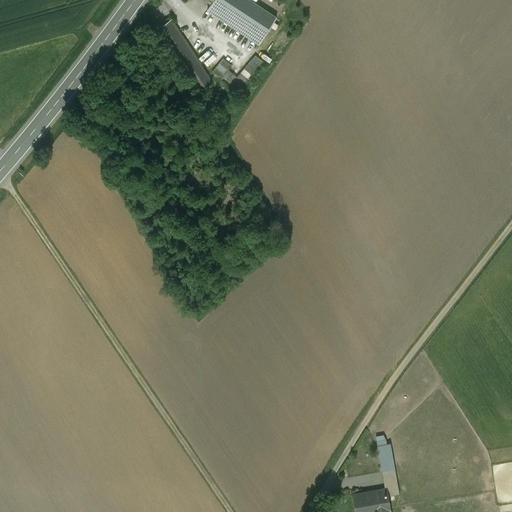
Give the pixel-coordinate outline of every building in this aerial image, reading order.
[(212,0),(211,3),(207,9),(259,43),(276,17),(249,0),(212,0)] [(171,20),(157,28),(187,73),(198,89),(211,81),(200,64),(171,20)] [(382,471),(395,469),(391,443),(377,445),(381,465),(382,471)] [(387,486),(389,495),(399,494),(395,469),(382,471),(385,486),(387,486)] [(385,486),(352,492),(352,495),(355,511),(391,511),(389,495),(387,486),(385,486)]
